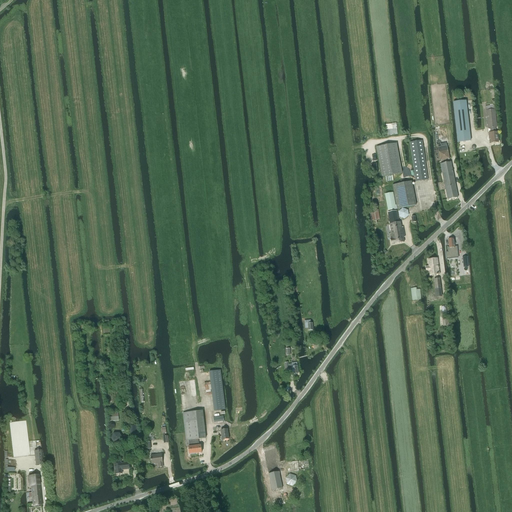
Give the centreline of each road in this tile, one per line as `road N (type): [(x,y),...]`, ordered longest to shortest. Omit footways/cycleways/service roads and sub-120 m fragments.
road 1 (tertiary): [(92,511),(221,468),(260,442),(387,281),(511,162)]
road 2 (track): [(0,115),(7,173),(0,299)]
